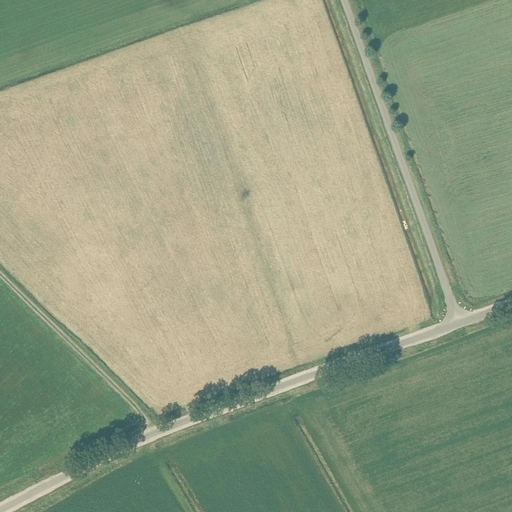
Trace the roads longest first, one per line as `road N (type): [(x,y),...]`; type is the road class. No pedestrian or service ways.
road 1 (unclassified): [(0,509),(120,444),(460,326)]
road 2 (unclassified): [(460,326),(345,0)]
road 3 (track): [(155,431),(0,275)]
